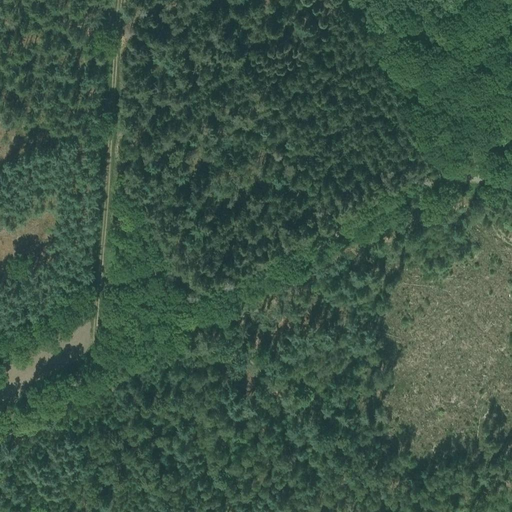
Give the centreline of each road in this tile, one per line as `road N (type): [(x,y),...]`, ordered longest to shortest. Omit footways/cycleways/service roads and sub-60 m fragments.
road 1 (unclassified): [(0,418),(427,178)]
road 2 (track): [(375,511),(198,307)]
